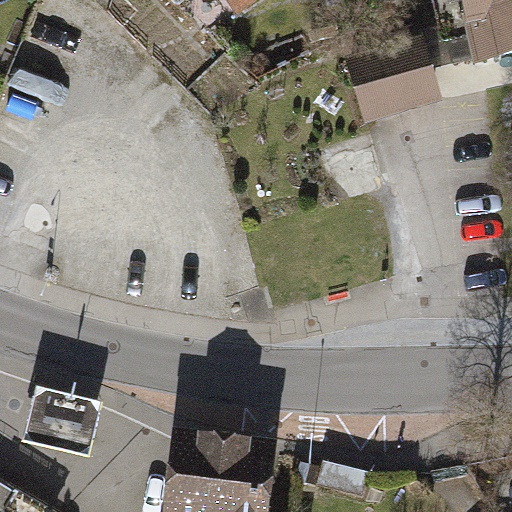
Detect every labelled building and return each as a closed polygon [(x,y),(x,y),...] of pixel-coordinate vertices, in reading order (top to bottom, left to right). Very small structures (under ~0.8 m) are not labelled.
[(205,0),(227,32),(274,0),(205,0)] [(511,0),(462,0),(477,63),(511,55),(511,0)] [(436,114),(416,47),(344,68),(363,135),(436,114)] [(46,392),(35,399),(27,439),(31,447),(83,457),(91,450),(100,412),(95,404),(46,392)] [(181,445),(173,511),(259,511),(265,454),(181,445)] [(321,466),(316,486),(364,497),(369,476),(321,466)] [(42,511),(9,492),(1,504),(0,502),(0,511),(42,511)]
